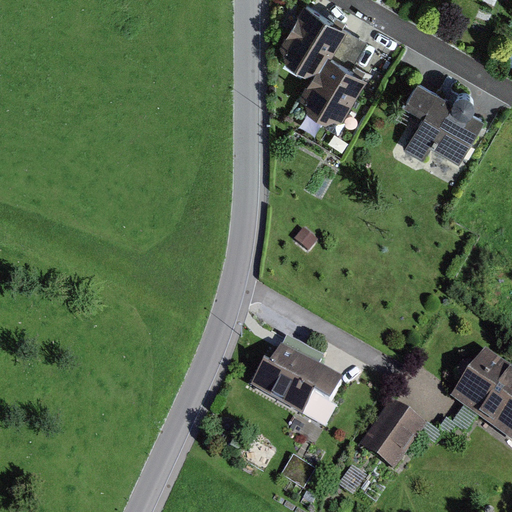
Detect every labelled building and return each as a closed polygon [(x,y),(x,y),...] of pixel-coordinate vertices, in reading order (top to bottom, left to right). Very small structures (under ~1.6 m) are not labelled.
[(358,87),(324,70),(340,40),(294,16),(266,71),(301,89),(287,115),(331,138),(358,87)] [(412,171),(420,158),(448,175),(460,155),(461,156),(476,130),(405,89),(390,114),(413,127),(394,161),(412,171)] [(335,399),(271,359),(245,400),(309,440),(335,399)] [(511,448),(511,389),(475,363),(440,411),(506,457),(511,448)] [(420,440),(383,415),(353,459),(389,484),(420,440)]
